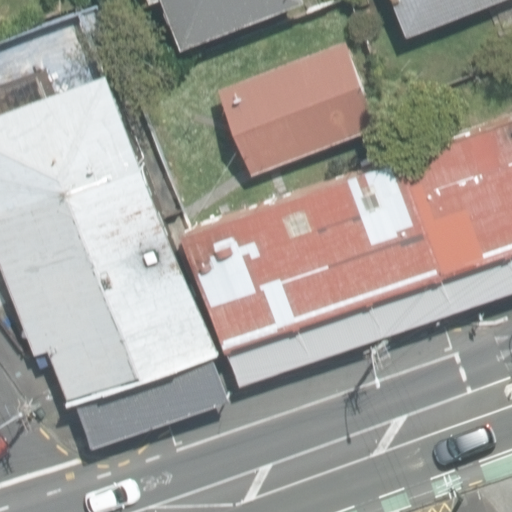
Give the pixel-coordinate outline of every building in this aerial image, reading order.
[(169,0),(186,42),(295,0),(169,0)] [(398,0),(409,29),(488,0),(398,0)] [(223,82),(255,168),(382,121),(350,35),(223,82)] [(80,396),(98,443),(233,391),(218,353),(225,350),(115,67),(0,111),(0,252),(38,351),(51,346),(72,399),(80,396)] [(511,114),(192,230),(246,381),(511,285),(511,114)]
